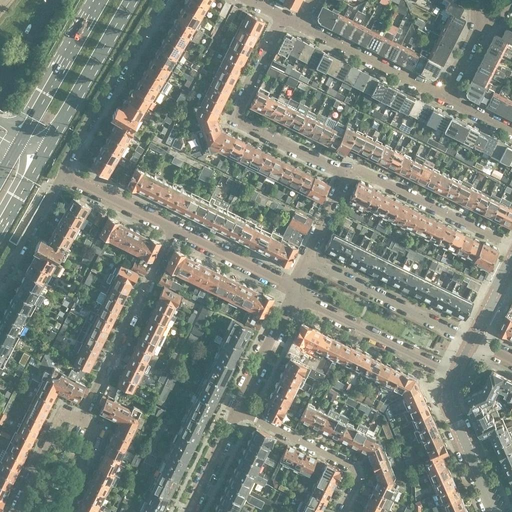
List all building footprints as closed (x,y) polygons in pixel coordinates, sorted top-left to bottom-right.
[(186,3),(184,7),(201,18),(207,7),(195,0),(185,0),(185,1),(186,3)] [(296,9),(301,0),(300,0),(278,0),(282,2),(296,9)] [(380,0),(373,14),(380,17),(388,0),(380,0)] [(449,0),(443,0),(442,3),(436,0),(435,0),(434,3),(445,8),(458,15),(462,7),(462,6),(456,3),(449,0)] [(225,1),(223,4),(219,14),(225,17),(229,8),(231,4),(225,1)] [(404,7),(398,4),(394,10),(403,15),(405,10),(404,7)] [(233,5),(231,9),(226,20),(231,22),(238,8),(233,5)] [(332,9),(323,5),(316,19),(331,27),(338,12),(339,11),(333,8),(332,9)] [(338,12),(331,27),(340,31),(347,17),(352,7),(349,5),(343,16),(338,13),(338,12)] [(201,18),(184,7),(183,8),(181,8),(179,11),(180,13),(178,17),(195,28),(201,18)] [(356,22),(349,36),(358,40),(365,27),(360,24),(368,9),(364,7),(356,22)] [(445,8),(444,9),(442,8),(440,13),(438,12),(437,16),(460,28),(464,19),(464,18),(458,15),(445,8)] [(244,18),(240,26),(257,35),(257,34),(259,33),(260,31),(259,29),(264,20),(242,9),(238,16),(244,18)] [(347,17),(340,31),(349,36),(356,22),(358,18),(354,16),(352,20),(347,17)] [(444,25),(441,30),(455,37),(460,28),(437,16),(434,20),(444,25)] [(195,28),(178,17),(177,18),(175,19),(173,22),(174,24),(171,28),(189,38),(195,28)] [(421,28),(424,22),(417,18),(414,24),(421,28)] [(365,27),(358,40),(367,45),(374,31),(378,23),(374,21),(370,29),(365,27)] [(386,30),(395,34),(398,26),(390,22),(386,30)] [(367,45),(376,50),(383,36),(378,33),(382,25),(378,23),(374,31),(367,45)] [(240,26),(235,36),(252,44),(254,43),(255,40),(255,39),(257,35),(240,26)] [(168,34),(165,38),(183,49),(189,38),(171,28),(171,29),(169,29),(167,32),(168,34)] [(506,29),(501,37),(511,42),(511,31),(507,28),(506,28),(506,29)] [(427,34),(437,39),(451,46),(455,37),(441,30),(439,35),(429,30),(427,34)] [(376,50),(385,54),(392,40),(394,36),(385,31),(383,36),(376,50)] [(392,40),(385,54),(394,59),(401,45),(396,42),(400,34),(396,32),(392,40)] [(286,33),(277,51),(284,54),(286,50),(288,52),(295,37),(286,33)] [(495,34),(490,43),(505,51),(507,47),(506,46),(509,42),(511,43),(511,42),(501,37),(496,34),(495,34)] [(401,45),(394,59),(403,63),(410,49),(416,37),(415,35),(412,36),(406,47),(401,45)] [(235,36),(230,46),(247,54),(247,53),(249,53),(250,50),(250,48),(252,44),(235,36)] [(295,37),(288,52),(297,56),(304,42),(300,40),(300,39),(296,37),(296,38),(295,37)] [(410,49),(403,63),(412,68),(419,54),(414,51),(414,50),(411,49),(412,47),(413,47),(417,40),(416,37),(410,48),(410,49)] [(162,44),(159,49),(176,59),(183,49),(165,38),(164,40),(163,40),(161,42),(162,44)] [(437,39),(433,47),(446,54),(451,46),(437,39)] [(304,42),(297,56),(295,60),(299,62),(301,58),(306,61),(313,46),(313,45),(309,43),(309,44),(304,42)] [(490,43),(486,52),(500,59),(502,54),(503,55),(505,51),(490,43)] [(247,54),(230,46),(225,55),(242,64),(243,63),(244,63),(246,60),(245,58),(247,54)] [(313,46),(306,61),(311,63),(310,67),(313,69),(315,65),(323,51),(319,49),(319,48),(315,46),(315,47),(313,46)] [(428,53),(427,56),(441,64),(446,54),(433,47),(430,53),(429,52),(428,53)] [(155,55),(153,59),(170,70),(176,59),(159,49),(159,50),(157,50),(155,53),(155,55)] [(323,51),(315,65),(325,70),(332,56),(331,55),(332,54),(328,52),(327,54),(323,51)] [(486,52),(481,61),(496,69),(498,65),(497,64),(500,59),(486,52)] [(419,54),(412,68),(434,79),(441,64),(427,56),(420,53),(419,54)] [(242,64),(225,55),(220,65),(237,74),(238,73),(239,72),(241,69),(240,67),(242,64)] [(332,56),(325,70),(330,73),(322,89),(325,90),(334,75),(341,60),(337,58),(337,57),(334,55),(333,56),(332,56)] [(283,71),(286,65),(273,58),(270,64),(283,71)] [(149,65),(147,69),(164,80),(170,70),(153,59),(152,60),(151,60),(149,63),(149,65)] [(341,60),(334,75),(332,78),(335,80),(337,76),(343,79),(350,65),(350,64),(346,62),(346,63),(341,60)] [(481,61),(477,70),(491,77),(493,72),(502,76),(504,73),(499,70),(496,69),(481,61)] [(288,74),(292,66),(287,63),(286,65),(283,71),(288,74)] [(220,65),(216,75),(233,83),(233,82),(235,82),(236,79),(235,77),(237,74),(220,65)] [(350,65),(343,79),(352,84),(359,70),(355,68),(356,67),(352,65),(351,66),(350,65)] [(266,72),(268,73),(277,78),(280,71),(271,67),(269,66),(266,72)] [(501,67),(499,70),(509,75),(511,72),(501,67)] [(143,75),(140,80),(158,90),(164,80),(147,69),(146,70),(144,70),(143,73),(143,75)] [(178,69),(176,73),(191,82),(194,78),(178,69)] [(291,69),(289,74),(297,78),(300,73),(291,69)] [(359,70),(352,84),(362,89),(369,75),(368,74),(368,73),(365,71),(364,72),(359,70)] [(477,70),(472,79),(494,90),(496,86),(488,82),(491,77),(477,70)] [(300,74),(298,78),(306,83),(309,78),(300,74)] [(369,75),(362,89),(370,93),(378,79),(374,77),(374,76),(370,74),(370,75),(369,75)] [(216,75),(211,84),(228,93),(228,92),(230,91),(231,89),(231,87),(233,83),(216,75)] [(297,81),(288,77),(286,81),(295,86),(297,81)] [(198,78),(194,88),(198,90),(202,80),(198,78)] [(378,79),(370,93),(380,98),(387,84),(386,83),(387,82),(383,80),(382,81),(378,79)] [(494,90),(472,79),(465,92),(466,95),(486,105),(493,92),(494,90)] [(137,86),(134,90),(150,100),(150,99),(152,100),(158,90),(140,80),(138,81),(136,84),(137,86)] [(304,91),(306,86),(299,82),(296,87),(304,91)] [(387,84),(380,98),(389,102),(396,88),(392,86),(393,85),(389,83),(388,84),(387,84)] [(211,84),(206,94),(223,103),(223,102),(225,101),(226,99),(226,97),(228,93),(211,84)] [(269,91),(260,86),(250,105),(253,107),(253,108),(256,110),(258,109),(259,110),(267,94),(269,91)] [(493,92),(486,105),(496,110),(503,95),(507,88),(503,86),(499,94),(495,92),(495,93),(493,92)] [(396,88),(389,102),(398,107),(405,93),(405,92),(401,89),(401,91),(396,88)] [(128,96),(126,99),(144,109),(150,100),(134,90),(132,89),(132,90),(130,91),(128,94),(128,96)] [(176,101),(182,104),(187,94),(182,91),(176,101)] [(405,93),(398,107),(407,112),(414,97),(410,95),(411,94),(407,92),(407,93),(405,93)] [(206,94),(202,103),(202,104),(218,112),(220,111),(222,108),(221,106),(223,103),(206,94)] [(267,94),(259,110),(262,111),(263,113),(265,114),(267,114),(269,114),(276,99),(268,95),(268,94),(267,94)] [(503,95),(496,110),(504,114),(511,100),(507,98),(507,97),(503,95)] [(414,97),(407,112),(416,116),(424,102),(423,102),(424,101),(420,99),(419,100),(414,97)] [(295,109),(288,124),(290,125),(291,127),(294,128),(296,128),(298,129),(305,114),(300,111),(305,100),(301,98),(295,109)] [(121,108),(138,118),(139,119),(144,109),(126,99),(126,100),(124,100),(122,103),(123,105),(121,108)] [(276,99),(269,114),(272,116),(272,118),(275,119),(277,118),(278,119),(286,104),(276,99)] [(424,102),(416,116),(426,121),(433,107),(429,105),(429,104),(426,102),(425,103),(424,102)] [(202,104),(202,103),(194,106),(202,129),(218,124),(218,123),(218,122),(218,119),(216,118),(216,117),(218,112),(202,104)] [(286,104),(278,119),(281,121),(282,123),(285,124),(286,123),(288,124),(295,109),(286,104)] [(364,105),(362,110),(371,115),(374,110),(364,105)] [(118,122),(116,125),(132,135),(133,134),(131,133),(133,130),(134,129),(132,128),(138,118),(121,108),(117,107),(111,117),(118,122)] [(433,107),(426,121),(435,126),(442,111),(441,111),(442,110),(438,108),(437,109),(433,107)] [(374,110),(371,115),(380,119),(382,114),(374,110)] [(442,111),(435,126),(444,130),(451,116),(447,114),(447,113),(444,111),(443,112),(442,111)] [(305,114),(298,129),(300,130),(300,132),(303,133),(305,132),(307,133),(314,118),(305,114)] [(451,116),(444,130),(453,135),(460,121),(459,120),(460,119),(456,117),(456,118),(451,116)] [(314,118),(307,133),(311,135),(312,137),(314,139),(316,138),(317,138),(324,123),(314,118)] [(324,123),(317,138),(320,140),(320,142),(323,143),(325,142),(326,143),(333,128),(336,122),(327,118),(324,123)] [(460,121),(453,135),(462,139),(464,136),(469,125),(465,123),(466,122),(462,120),(461,121),(460,121)] [(333,128),(326,143),(330,145),(330,147),(335,149),(343,132),(345,127),(336,122),(334,128),(333,128)] [(218,124),(202,129),(210,153),(214,151),(217,150),(225,133),(220,130),(221,128),(220,125),(218,125),(218,124)] [(410,129),(401,124),(398,129),(407,134),(410,129)] [(112,131),(110,136),(126,145),(132,135),(116,125),(115,126),(114,126),(112,129),(112,131)] [(355,131),(347,147),(352,149),(353,149),(357,151),(365,135),(369,127),(366,125),(362,134),(356,131),(355,131)] [(464,136),(462,139),(472,144),(479,130),(478,129),(478,128),(475,126),(474,127),(469,125),(464,136)] [(347,147),(355,131),(346,126),(345,127),(343,132),(335,149),(344,154),(346,150),(347,147)] [(172,128),(165,142),(170,145),(177,130),(172,128)] [(479,130),(472,144),(480,149),(488,134),(484,132),(484,131),(480,129),(480,130),(479,130)] [(142,134),(133,130),(131,133),(133,134),(132,135),(139,139),(142,134)] [(365,135),(357,151),(358,151),(358,153),(361,154),(362,153),(367,155),(374,140),(378,132),(375,130),(371,138),(365,135)] [(225,133),(217,150),(220,151),(226,155),(235,138),(231,136),(230,134),(228,133),(225,133)] [(423,136),(419,134),(417,139),(426,143),(429,137),(424,135),(423,136)] [(488,134),(480,149),(490,153),(497,139),(496,138),(497,137),(493,135),(492,136),(488,134)] [(106,141),(103,146),(120,156),(126,145),(110,136),(109,136),(107,137),(106,140),(106,141)] [(182,142),(180,136),(174,139),(171,145),(179,149),(182,142)] [(235,138),(226,155),(236,159),(245,142),(241,140),(240,139),(238,137),(236,138),(235,138)] [(497,139),(490,153),(499,158),(506,143),(502,141),(503,140),(499,138),(498,139),(497,139)] [(437,143),(429,139),(426,144),(435,148),(437,143)] [(374,140),(367,155),(367,156),(368,157),(371,159),(372,158),(377,160),(384,145),(374,140)] [(245,143),(245,142),(236,159),(246,164),(255,148),(251,145),(250,144),(247,142),(245,143)] [(506,143),(499,158),(508,162),(511,154),(511,144),(511,146),(506,143)] [(446,148),(438,144),(435,148),(444,152),(446,148)] [(384,145),(377,160),(377,162),(380,164),(382,163),(386,165),(394,150),(384,145)] [(100,151),(97,156),(114,166),(120,156),(103,146),(101,147),(100,150),(100,151)] [(137,146),(134,151),(141,154),(144,149),(137,146)] [(394,150),(386,165),(387,165),(387,167),(390,168),(391,167),(396,169),(403,154),(406,148),(402,146),(399,152),(394,150)] [(255,148),(246,164),(256,169),(264,152),(261,150),(260,149),(257,147),(255,148)] [(452,149),(447,147),(444,153),(453,157),(457,150),(453,148),(452,149)] [(265,153),(264,152),(256,169),(266,174),(274,157),(271,155),(270,153),(267,152),(265,153)] [(456,153),(453,157),(462,162),(465,157),(456,153)] [(403,154),(396,169),(396,170),(397,171),(399,173),(401,172),(405,174),(413,159),(403,154)] [(114,166),(97,156),(97,157),(95,157),(93,160),(94,162),(91,166),(108,176),(109,174),(114,166)] [(132,156),(129,161),(135,165),(138,159),(132,156)] [(275,157),(274,157),(266,174),(276,179),(284,162),(280,160),(280,158),(277,157),(275,157)] [(465,158),(463,162),(471,166),(473,162),(465,158)] [(413,159),(405,174),(406,174),(406,176),(409,177),(411,177),(415,179),(422,164),(413,159)] [(424,161),(422,164),(415,179),(416,181),(418,182),(420,181),(424,183),(432,168),(433,166),(424,161)] [(284,162),(276,179),(286,184),(295,167),(290,165),(289,163),(287,162),(285,162),(284,162)] [(480,170),(483,165),(479,163),(476,162),(473,167),(480,170)] [(208,168),(203,165),(199,173),(204,176),(208,168)] [(129,180),(127,184),(138,190),(139,191),(141,192),(142,192),(145,193),(154,175),(135,166),(129,180)] [(492,170),(484,166),(481,171),(489,175),(492,170)] [(295,167),(286,184),(296,189),(304,172),(300,170),(299,168),(297,167),(295,167)] [(213,170),(208,168),(204,176),(209,178),(213,170)] [(432,168),(424,183),(425,184),(425,185),(428,187),(430,186),(434,188),(441,173),(432,168)] [(499,180),(501,175),(492,170),(490,175),(499,180)] [(304,172),(296,189),(306,194),(314,177),(310,175),(309,173),(307,171),(305,172),(304,172)] [(120,179),(119,181),(125,184),(126,182),(130,175),(124,172),(120,179)] [(199,173),(198,177),(207,181),(209,178),(204,176),(199,173)] [(441,173),(434,188),(435,191),(437,192),(439,191),(443,193),(451,178),(441,173)] [(154,175),(145,193),(156,199),(156,200),(159,202),(161,201),(163,202),(172,184),(154,175)] [(314,177),(306,194),(314,198),(308,211),(314,214),(326,192),(329,184),(320,180),(319,178),(316,176),(315,177),(314,177)] [(508,184),(510,180),(501,176),(499,180),(508,184)] [(235,181),(228,178),(226,183),(233,187),(235,181)] [(451,178),(443,193),(444,194),(444,196),(447,197),(449,196),(453,198),(460,183),(451,178)] [(358,181),(348,201),(364,208),(373,189),(374,188),(372,187),(372,186),(368,184),(367,185),(365,184),(364,182),(361,181),(359,181),(358,181)] [(460,183),(453,198),(454,200),(456,202),(458,201),(462,203),(470,187),(460,183)] [(172,184),(163,202),(174,207),(174,209),(177,210),(179,210),(181,211),(190,193),(172,184)] [(217,229),(229,205),(229,204),(222,201),(219,207),(213,204),(216,198),(220,189),(215,187),(208,202),(199,220),(210,225),(211,227),(213,228),(215,228),(217,229)] [(470,187),(462,203),(463,203),(463,205),(466,206),(468,205),(472,207),(479,192),(470,187)] [(373,189),(364,208),(367,209),(368,208),(373,210),(372,212),(373,212),(382,194),(380,193),(380,192),(373,189)] [(250,209),(254,201),(257,193),(253,191),(251,197),(246,207),(250,209)] [(479,192),(472,207),(472,208),(473,210),(476,211),(478,210),(481,212),(489,197),(479,192)] [(190,193),(181,211),(192,216),(193,218),(196,220),(197,219),(199,220),(208,202),(190,193)] [(264,195),(257,193),(254,201),(259,204),(264,195)] [(382,194),(373,212),(377,214),(377,213),(382,215),(382,216),(391,199),(389,198),(389,196),(386,195),(384,195),(382,194)] [(271,199),(264,195),(259,204),(266,207),(271,199)] [(73,197),(67,208),(85,218),(90,209),(91,207),(73,197)] [(489,197),(481,212),(482,213),(482,214),(485,216),(487,215),(491,217),(498,202),(489,197)] [(391,199),(382,216),(386,218),(386,217),(391,219),(391,221),(400,203),(399,203),(399,201),(395,199),(394,200),(391,199)] [(498,202),(491,217),(492,217),(492,219),(495,221),(497,220),(500,222),(508,206),(510,202),(507,200),(504,205),(498,202)] [(275,209),(278,203),(273,201),(270,202),(268,205),(275,209)] [(400,203),(391,221),(395,223),(395,221),(400,224),(400,225),(400,226),(409,208),(408,207),(408,206),(405,204),(403,205),(400,203)] [(229,205),(217,229),(228,234),(229,236),(232,237),(234,237),(235,237),(244,219),(237,216),(234,215),(230,213),(233,207),(229,205)] [(283,206),(281,211),(285,214),(291,217),(294,210),(284,205),(283,206)] [(508,206),(500,222),(501,222),(501,224),(504,225),(506,224),(510,227),(511,223),(511,207),(508,205),(508,206)] [(85,218),(67,208),(61,218),(79,228),(85,218)] [(409,208),(400,226),(404,227),(405,226),(410,229),(409,230),(410,230),(418,212),(417,212),(417,210),(413,208),(412,209),(409,208)] [(291,217),(308,226),(312,219),(310,218),(310,217),(295,210),(294,210),(291,217)] [(358,220),(361,215),(351,211),(349,215),(358,220)] [(99,212),(97,215),(94,222),(100,226),(104,218),(103,217),(104,215),(99,212)] [(418,212),(410,230),(413,232),(414,231),(419,233),(428,216),(426,216),(426,214),(423,213),(421,213),(418,212)] [(333,231),(324,248),(326,249),(326,250),(328,252),(330,251),(335,253),(348,227),(351,220),(341,215),(339,219),(344,222),(343,224),(338,233),(333,231)] [(428,216),(419,233),(424,236),(424,237),(428,239),(428,238),(437,221),(433,219),(433,218),(429,216),(428,217),(428,216)] [(119,233),(123,224),(108,217),(107,219),(106,219),(98,235),(108,240),(109,239),(113,231),(119,233)] [(291,217),(288,224),(294,227),(305,233),(308,226),(291,217)] [(79,228),(61,218),(56,228),(74,238),(79,228)] [(244,219),(235,237),(236,238),(237,240),(239,241),(241,240),(251,246),(255,238),(249,235),(253,226),(254,225),(245,220),(244,219)] [(437,221),(428,238),(433,240),(433,242),(437,244),(446,225),(442,224),(442,222),(438,220),(437,221)] [(113,231),(109,239),(125,247),(133,231),(132,230),(132,228),(129,227),(128,228),(123,226),(123,224),(119,233),(113,231)] [(269,234),(261,250),(263,251),(263,253),(266,254),(268,254),(272,256),(275,248),(282,252),(287,243),(294,227),(288,224),(281,240),(269,234)] [(446,225),(437,244),(438,242),(443,245),(442,246),(446,248),(455,230),(451,228),(451,226),(447,225),(446,225)] [(98,229),(93,226),(89,233),(95,235),(98,229)] [(253,226),(249,235),(255,238),(251,246),(256,248),(257,250),(259,251),(261,250),(269,234),(253,226)] [(275,248),(272,256),(272,257),(289,266),(298,247),(299,245),(305,233),(294,227),(287,243),(282,252),(275,248)] [(348,227),(335,253),(340,256),(340,257),(343,259),(345,258),(346,259),(354,241),(350,239),(354,230),(348,227)] [(56,228),(50,238),(65,247),(68,248),(74,238),(56,228)] [(455,230),(446,248),(447,247),(452,249),(451,251),(455,253),(464,234),(460,232),(460,231),(457,229),(455,230)] [(133,231),(125,247),(141,255),(145,246),(139,243),(143,236),(138,233),(138,231),(136,231),(134,231),(133,231)] [(464,234),(455,253),(456,251),(461,254),(460,255),(464,257),(473,239),(470,237),(469,236),(466,234),(465,235),(464,234)] [(354,241),(346,259),(347,259),(347,261),(350,262),(352,262),(357,264),(370,238),(364,235),(360,244),(354,241)] [(145,246),(141,255),(140,255),(138,254),(136,258),(131,267),(144,274),(150,261),(160,242),(149,237),(149,238),(143,236),(139,243),(145,246)] [(33,251),(36,253),(38,254),(39,253),(56,262),(59,257),(62,259),(68,248),(65,247),(50,238),(46,244),(40,240),(33,251)] [(84,243),(91,247),(94,242),(86,238),(84,243)] [(370,238),(357,264),(361,266),(362,268),(365,269),(366,268),(368,269),(376,252),(371,250),(376,241),(370,238)] [(473,239),(464,257),(465,256),(470,259),(469,260),(473,261),(472,262),(473,262),(482,243),(479,241),(479,240),(475,238),(474,239),(473,239)] [(376,252),(368,269),(368,270),(369,271),(372,273),(373,272),(378,274),(391,248),(395,241),(392,240),(389,247),(386,246),(381,255),(376,252)] [(391,248),(378,274),(383,277),(383,278),(386,280),(387,279),(389,280),(397,263),(393,260),(399,248),(403,250),(405,247),(401,244),(398,243),(395,241),(391,248)] [(482,243),(473,262),(486,269),(486,268),(488,269),(498,250),(496,249),(496,247),(493,246),(491,247),(489,245),(489,244),(486,242),(484,243),(482,242),(482,243)] [(104,249),(93,244),(91,247),(102,253),(104,249)] [(397,263),(389,280),(390,280),(390,282),(393,283),(395,283),(400,285),(413,259),(416,252),(410,248),(405,247),(404,249),(408,251),(406,256),(407,256),(404,263),(398,261),(398,263),(397,263)] [(83,248),(79,255),(84,257),(87,251),(83,248)] [(174,249),(164,269),(158,281),(169,287),(176,272),(184,256),(184,254),(174,249)] [(85,257),(92,260),(94,255),(87,252),(85,257)] [(413,259),(400,285),(404,287),(405,289),(407,290),(409,290),(410,290),(419,273),(414,271),(419,262),(417,261),(419,258),(422,259),(424,256),(416,252),(413,259)] [(36,253),(31,263),(49,273),(55,263),(55,264),(56,262),(39,253),(38,254),(36,253)] [(99,254),(94,263),(97,265),(102,255),(99,254)] [(184,256),(176,272),(186,277),(194,260),(193,260),(192,258),(190,257),(188,258),(184,256)] [(194,260),(186,277),(201,285),(205,276),(200,273),(204,266),(199,263),(199,261),(197,260),(195,261),(194,260)] [(419,273),(410,290),(411,291),(412,292),(415,294),(416,293),(421,296),(434,270),(438,262),(432,260),(429,267),(424,276),(419,273)] [(434,270),(421,296),(426,298),(426,299),(429,301),(430,300),(432,301),(440,284),(436,282),(440,273),(439,272),(443,265),(438,262),(434,270)] [(26,273),(28,274),(45,283),(46,283),(45,282),(44,282),(49,273),(31,263),(26,273)] [(100,266),(97,265),(94,263),(91,270),(96,273),(100,266)] [(113,273),(115,274),(131,282),(132,283),(137,273),(135,272),(135,271),(121,264),(120,264),(118,263),(117,267),(116,266),(113,273)] [(205,276),(201,285),(202,285),(199,290),(204,293),(207,287),(212,290),(220,273),(219,273),(219,271),(216,270),(214,271),(204,266),(200,273),(205,276)] [(470,269),(468,273),(468,274),(476,278),(478,274),(470,269)] [(459,274),(455,271),(452,278),(450,277),(445,286),(440,284),(432,301),(433,301),(433,303),(436,304),(438,304),(443,306),(456,280),(459,274)] [(220,273),(212,290),(228,298),(232,289),(226,286),(230,278),(225,276),(225,274),(223,273),(221,274),(220,273)] [(22,283),(40,293),(45,283),(28,274),(25,278),(23,278),(22,282),(22,283)] [(115,274),(110,284),(126,292),(126,291),(128,291),(130,288),(129,286),(131,282),(115,274)] [(232,289),(228,298),(238,303),(246,286),(245,286),(245,284),(243,283),(241,284),(230,278),(226,286),(232,289)] [(456,280),(443,306),(447,308),(447,310),(450,311),(452,311),(454,312),(462,295),(457,292),(461,283),(460,282),(461,280),(457,278),(456,280)] [(462,295),(454,312),(454,314),(457,315),(459,314),(464,317),(481,284),(470,278),(467,285),(471,288),(467,297),(462,295)] [(182,285),(172,280),(169,287),(178,292),(182,285)] [(17,293),(16,294),(34,303),(40,293),(22,283),(20,288),(18,288),(16,291),(17,293)] [(110,284),(106,294),(121,301),(122,300),(123,300),(125,297),(124,296),(126,292),(110,284)] [(73,298),(78,288),(72,285),(67,295),(73,298)] [(184,296),(163,286),(158,296),(159,297),(179,307),(182,301),(184,296)] [(247,287),(246,286),(238,303),(254,310),(258,302),(252,300),(256,291),(253,290),(252,288),(249,286),(247,287)] [(106,294),(100,291),(96,301),(101,304),(116,311),(117,311),(118,310),(120,307),(119,306),(121,301),(106,294)] [(262,294),(256,291),(252,300),(258,302),(254,310),(251,309),(244,323),(258,329),(264,315),(272,299),(271,299),(271,297),(263,293),(262,294)] [(11,304),(10,305),(30,315),(34,308),(44,313),(46,309),(34,303),(16,294),(14,299),(12,299),(10,302),(11,304)] [(176,305),(159,297),(157,301),(156,301),(154,304),(155,306),(154,307),(172,315),(176,305)] [(511,303),(506,314),(498,331),(509,336),(511,329),(511,303)] [(101,304),(96,313),(112,321),(112,320),(114,320),(115,317),(114,315),(116,311),(101,304)] [(5,315),(24,325),(30,315),(10,305),(8,310),(6,310),(5,313),(5,315)] [(150,315),(150,316),(167,325),(172,315),(154,307),(153,310),(151,311),(149,314),(150,315)] [(201,327),(206,315),(200,312),(194,324),(201,327)] [(96,313),(91,323),(107,331),(109,326),(111,326),(112,323),(111,321),(112,321),(96,313)] [(0,326),(19,336),(22,337),(27,327),(24,325),(5,315),(2,320),(1,321),(0,321),(0,326)] [(145,325),(145,326),(162,334),(167,325),(150,316),(148,320),(146,321),(145,323),(145,325)] [(222,337),(225,339),(242,347),(251,329),(248,328),(249,326),(235,319),(234,319),(231,318),(222,337)] [(91,323),(87,332),(102,340),(104,336),(106,336),(107,333),(106,331),(107,331),(91,323)] [(301,323),(293,340),(285,355),(291,358),(295,360),(303,344),(311,328),(309,327),(310,325),(305,323),(304,324),(301,323)] [(0,340),(13,347),(19,336),(0,326),(0,340)] [(141,335),(140,335),(158,344),(161,345),(166,336),(165,336),(162,334),(145,326),(143,330),(141,330),(140,333),(141,335)] [(191,332),(200,336),(203,330),(194,326),(191,331),(191,332)] [(311,328),(303,344),(295,360),(305,365),(314,348),(321,333),(321,332),(321,330),(317,329),(316,330),(311,328)] [(87,332),(82,342),(97,350),(99,346),(101,345),(103,342),(102,340),(87,332)] [(321,333),(314,348),(305,365),(315,370),(323,353),(331,337),(330,337),(330,335),(327,334),(325,335),(321,333)] [(194,334),(192,339),(189,344),(193,346),(198,336),(194,334)] [(137,341),(135,345),(153,354),(158,344),(140,335),(140,336),(138,337),(137,339),(137,341)] [(213,356),(215,357),(233,366),(242,347),(225,339),(222,337),(213,356)] [(331,337),(323,353),(315,370),(322,373),(323,370),(319,368),(326,354),(333,357),(341,342),(340,342),(340,340),(337,339),(335,340),(331,337)] [(13,347),(0,340),(0,353),(8,357),(13,347)] [(74,350),(77,352),(92,359),(94,355),(96,355),(98,352),(97,350),(82,342),(79,340),(74,350)] [(341,342),(333,357),(325,375),(328,376),(336,359),(343,362),(351,347),(350,347),(350,345),(348,344),(346,345),(341,342)] [(182,345),(179,343),(174,352),(178,354),(182,345)] [(193,346),(185,343),(183,348),(190,351),(193,346)] [(153,354),(135,345),(133,346),(132,349),(132,351),(131,354),(153,365),(158,356),(153,354)] [(351,347),(343,362),(353,367),(361,352),(360,350),(357,348),(355,349),(351,347)] [(184,362),(188,353),(181,350),(177,359),(184,362)] [(25,363),(29,354),(23,351),(20,361),(25,363)] [(77,352),(73,361),(72,361),(73,362),(85,368),(88,369),(90,365),(92,364),(93,362),(92,360),(92,359),(77,352)] [(178,354),(174,352),(171,359),(168,359),(167,361),(173,364),(178,354)] [(361,352),(353,367),(363,372),(370,357),(370,355),(367,353),(365,354),(361,352)] [(153,365),(131,354),(131,355),(129,355),(127,358),(128,360),(126,364),(143,373),(148,375),(153,365)] [(203,374),(206,376),(224,384),(233,366),(215,357),(213,356),(203,374)] [(370,357),(363,372),(373,377),(380,362),(380,359),(377,358),(375,359),(370,357)] [(286,368),(301,376),(303,374),(319,382),(323,374),(315,370),(306,365),(295,360),(291,358),(288,362),(286,363),(285,366),(286,368)] [(173,364),(168,361),(164,370),(169,373),(173,364)] [(380,362),(373,377),(383,382),(390,366),(390,364),(386,363),(385,364),(380,362)] [(123,370),(121,374),(138,382),(143,373),(126,364),(125,365),(124,366),(122,368),(123,370)] [(51,372),(51,373),(57,390),(57,391),(61,392),(61,394),(64,396),(66,395),(67,395),(74,380),(78,373),(72,370),(68,377),(61,373),(62,370),(54,366),(51,372)] [(390,366),(383,382),(392,387),(400,371),(400,369),(396,367),(394,369),(390,366)] [(74,380),(67,395),(76,400),(80,393),(84,395),(88,388),(84,386),(84,384),(82,383),(82,382),(81,381),(86,372),(84,371),(85,370),(80,368),(78,373),(75,379),(74,380)] [(281,378),(280,378),(296,386),(301,376),(286,368),(283,372),(281,373),(280,376),(281,378)] [(43,378),(36,393),(51,400),(53,399),(55,397),(54,395),(56,390),(57,391),(57,390),(51,373),(51,372),(45,369),(41,377),(43,378)] [(167,373),(162,370),(158,380),(163,382),(167,373)] [(491,370),(487,378),(497,383),(495,387),(500,389),(500,388),(506,392),(511,379),(491,370)] [(400,371),(392,387),(401,391),(415,379),(412,377),(413,376),(408,373),(407,375),(400,371)] [(118,380),(116,384),(132,392),(133,391),(134,392),(138,382),(121,374),(119,375),(117,378),(118,380)] [(195,393),(197,394),(215,403),(224,384),(206,376),(203,374),(195,393)] [(175,384),(178,378),(171,375),(168,380),(175,384)] [(28,386),(34,389),(39,381),(33,378),(28,386)] [(276,388),(291,396),(296,386),(280,378),(278,382),(276,383),(275,386),(276,388)] [(483,388),(494,400),(495,401),(496,403),(500,395),(497,394),(500,389),(495,387),(497,383),(487,378),(483,388)] [(415,379),(401,391),(404,398),(420,391),(418,386),(420,385),(417,380),(416,381),(415,379)] [(175,384),(168,380),(165,386),(173,389),(175,384)] [(344,385),(335,380),(332,386),(341,391),(344,385)] [(98,402),(100,403),(102,404),(99,411),(109,416),(117,401),(116,401),(117,399),(119,396),(122,391),(123,389),(119,387),(114,398),(107,395),(106,396),(102,395),(98,402)] [(336,392),(328,387),(324,394),(330,397),(329,401),(331,402),(336,392)] [(271,398),(270,399),(286,406),(291,396),(276,388),(273,393),(271,393),(270,396),(271,398)] [(483,388),(472,393),(476,403),(481,401),(483,405),(487,403),(490,409),(499,406),(494,400),(483,388)] [(420,391),(404,398),(409,409),(425,401),(426,400),(424,396),(422,395),(420,391)] [(361,402),(364,394),(358,392),(355,399),(361,402)] [(36,393),(31,402),(46,410),(48,406),(50,406),(51,403),(51,401),(51,400),(36,393)] [(185,412),(188,413),(205,422),(215,403),(197,394),(194,393),(185,412)] [(464,396),(470,409),(483,405),(481,401),(476,403),(472,393),(464,396)] [(8,403),(12,405),(16,397),(12,395),(8,403)] [(354,408),(357,402),(347,397),(344,403),(354,408)] [(370,406),(373,401),(366,397),(363,402),(370,406)] [(166,401),(165,401),(160,398),(157,403),(164,406),(166,401)] [(266,404),(265,405),(283,414),(286,406),(270,399),(268,403),(266,404)] [(382,403),(374,399),(371,406),(383,411),(385,406),(382,404),(382,403)] [(117,401),(109,416),(110,418),(112,420),(115,419),(119,421),(138,415),(141,409),(133,404),(132,408),(117,401)] [(425,401),(409,409),(413,419),(430,412),(429,411),(430,409),(429,406),(427,406),(425,401)] [(31,402),(26,412),(42,420),(44,416),(45,415),(47,412),(46,411),(46,410),(31,402)] [(3,412),(7,414),(12,405),(8,403),(3,412)] [(300,417),(299,419),(301,420),(301,421),(304,423),(305,422),(310,424),(317,409),(307,404),(300,417)] [(483,405),(470,409),(473,417),(487,411),(489,411),(493,412),(501,408),(499,406),(490,409),(490,410),(487,404),(483,405)] [(266,408),(263,413),(263,414),(278,421),(279,420),(281,420),(282,418),(281,417),(283,414),(265,405),(265,406),(266,408)] [(161,409),(158,409),(156,415),(161,418),(164,410),(161,409)] [(317,409),(310,424),(310,425),(311,426),(313,428),(315,427),(319,429),(327,413),(317,409)] [(487,411),(473,417),(478,427),(495,420),(499,418),(496,411),(493,412),(487,411)] [(9,415),(3,412),(0,418),(0,422),(4,424),(5,422),(3,421),(5,418),(7,419),(9,415)] [(26,412),(22,422),(37,429),(39,425),(41,425),(42,422),(41,421),(42,420),(26,412)] [(176,430),(179,432),(196,440),(205,422),(188,413),(185,412),(176,430)] [(431,416),(430,412),(413,419),(418,429),(434,422),(434,421),(435,420),(433,416),(431,416)] [(327,413),(319,429),(320,429),(320,431),(323,432),(325,432),(329,434),(337,418),(327,413)] [(337,418),(329,434),(330,434),(330,436),(333,437),(334,436),(339,439),(346,423),(349,417),(340,413),(337,418)] [(114,431),(114,432),(131,440),(138,425),(140,426),(144,418),(138,415),(119,421),(117,425),(115,426),(114,429),(114,431)] [(172,422),(165,418),(162,424),(166,425),(169,427),(172,422)] [(495,420),(478,427),(483,438),(491,434),(500,430),(511,424),(511,419),(503,423),(501,418),(495,420)] [(15,430),(32,439),(34,435),(36,435),(37,432),(36,430),(37,429),(22,422),(17,430),(15,430)] [(434,422),(418,429),(422,439),(438,432),(437,428),(438,426),(436,423),(434,422)] [(346,423),(339,439),(340,440),(342,442),(344,441),(349,443),(356,428),(346,423)] [(393,436),(387,423),(382,425),(382,426),(387,438),(393,436)] [(157,443),(166,425),(162,424),(153,441),(157,443)] [(400,437),(396,427),(391,429),(395,438),(400,437)] [(500,430),(491,434),(493,438),(492,439),(495,445),(511,437),(511,436),(508,427),(505,428),(500,430)] [(248,444),(247,447),(265,455),(269,446),(270,446),(273,440),(272,440),(273,437),(256,428),(255,431),(253,431),(252,434),(253,435),(250,440),(249,441),(248,443),(248,444)] [(356,428),(349,443),(350,443),(350,445),(353,446),(354,445),(359,448),(366,433),(356,428)] [(15,430),(10,440),(27,449),(30,445),(31,444),(32,442),(32,440),(31,440),(32,439),(15,430)] [(167,449),(170,450),(187,459),(196,440),(179,432),(176,430),(167,449)] [(367,430),(366,433),(359,448),(360,450),(362,451),(364,450),(368,452),(374,440),(376,437),(372,436),(373,433),(367,430)] [(109,439),(109,440),(110,441),(126,450),(131,440),(114,432),(112,436),(110,436),(109,439)] [(438,432),(422,439),(427,449),(443,442),(441,438),(442,436),(441,433),(439,432),(438,432)] [(511,437),(495,445),(498,453),(499,452),(501,455),(511,450),(511,437)] [(277,438),(276,440),(275,443),(283,447),(286,443),(277,438)] [(10,440),(5,450),(23,459),(25,455),(26,454),(28,451),(27,450),(27,449),(10,440)] [(374,440),(368,452),(368,453),(371,461),(387,455),(384,448),(382,449),(380,443),(374,440)] [(105,450),(105,451),(122,459),(126,450),(110,441),(108,445),(106,446),(105,448),(105,450)] [(152,442),(148,452),(151,453),(156,444),(152,442)] [(443,442),(427,449),(431,459),(448,452),(446,448),(447,446),(446,442),(443,442)] [(286,448),(281,457),(280,460),(289,465),(291,462),(297,450),(296,449),(296,448),(293,447),(291,447),(287,445),(286,448)] [(239,463),(238,466),(255,474),(267,479),(269,476),(257,470),(258,468),(262,460),(273,466),(276,461),(265,455),(247,447),(246,449),(244,450),(243,452),(244,453),(241,458),(240,459),(239,461),(239,463)] [(0,456),(0,459),(0,460),(18,468),(20,464),(21,464),(23,461),(22,460),(23,459),(5,450),(4,449),(0,456)] [(160,469),(178,478),(187,459),(170,450),(167,449),(158,468),(159,469),(160,469)] [(297,450),(291,462),(289,465),(299,470),(300,467),(307,454),(305,454),(305,453),(303,451),(301,452),(297,450)] [(511,450),(501,455),(503,460),(501,460),(504,467),(511,463),(511,450)] [(101,460),(98,466),(115,474),(118,475),(121,470),(117,469),(122,459),(105,451),(103,455),(101,456),(100,459),(101,460)] [(424,462),(429,472),(445,465),(447,464),(444,458),(450,456),(448,452),(431,459),(424,462)] [(371,461),(375,472),(391,466),(396,464),(392,453),(387,455),(371,461)] [(136,467),(141,457),(135,454),(130,464),(136,467)] [(307,454),(300,467),(299,470),(305,473),(303,478),(303,477),(298,486),(302,488),(304,484),(312,469),(316,461),(315,461),(316,459),(312,457),(312,456),(309,454),(307,455),(307,454)] [(153,459),(146,455),(143,460),(150,464),(151,464),(153,459)] [(417,464),(414,456),(404,460),(407,468),(412,466),(417,464)] [(0,471),(13,478),(15,475),(16,474),(18,471),(17,469),(18,468),(0,460),(0,471)] [(150,464),(143,460),(141,465),(148,469),(150,464)] [(326,463),(321,473),(336,480),(339,476),(340,476),(342,473),(341,471),(341,470),(326,463)] [(445,465),(429,472),(433,482),(450,475),(450,474),(451,474),(449,468),(447,469),(445,465)] [(93,475),(93,476),(111,485),(114,479),(116,480),(118,475),(115,474),(98,466),(96,470),(94,471),(93,473),(93,475)] [(230,481),(229,484),(246,493),(253,478),(255,479),(254,481),(260,484),(264,486),(267,480),(255,474),(238,466),(237,468),(235,468),(234,470),(235,472),(232,477),(231,477),(230,480),(230,481)] [(391,466),(375,472),(378,480),(378,481),(393,488),(394,487),(391,486),(394,481),(390,473),(394,472),(391,466)] [(150,487),(151,488),(151,489),(166,496),(167,496),(169,497),(178,478),(160,469),(159,469),(150,487)] [(0,483),(8,488),(10,484),(12,484),(13,481),(12,479),(13,478),(0,471),(0,483)] [(321,473),(316,483),(331,490),(334,486),(336,485),(337,483),(336,481),(336,480),(321,473)] [(450,475),(433,482),(438,492),(454,485),(454,484),(456,484),(453,478),(452,479),(450,475)] [(111,485),(93,476),(91,480),(89,481),(88,483),(88,485),(88,486),(106,495),(111,485)] [(373,490),(394,500),(399,490),(395,489),(393,488),(378,481),(376,484),(375,484),(373,487),(374,489),(373,490)] [(0,496),(3,498),(5,494),(7,494),(8,491),(7,489),(8,488),(0,483),(0,496)] [(316,483),(311,492),(326,500),(329,496),(330,495),(332,493),(331,491),(331,490),(316,483)] [(221,500),(219,503),(237,511),(246,493),(229,484),(228,486),(226,487),(225,489),(226,490),(223,495),(222,496),(220,498),(221,500)] [(454,485),(438,492),(442,502),(459,495),(460,494),(458,488),(456,489),(454,485)] [(84,495),(83,495),(101,504),(106,495),(88,486),(86,490),(84,490),(83,493),(84,495)] [(149,495),(146,500),(163,509),(164,508),(165,508),(167,504),(166,503),(168,498),(151,490),(148,488),(145,493),(149,495)] [(249,490),(247,494),(272,506),(274,502),(268,499),(249,490)] [(369,498),(369,500),(384,507),(389,510),(394,500),(373,490),(372,494),(370,494),(369,497),(369,498)] [(311,492),(306,502),(322,510),(324,505),(325,505),(327,503),(326,501),(326,500),(311,492)] [(264,502),(246,493),(244,497),(247,502),(261,509),(264,502)] [(278,509),(285,496),(279,493),(273,506),(278,509)] [(79,505),(78,505),(91,511),(97,511),(101,504),(83,495),(81,500),(79,500),(78,503),(79,505)] [(442,502),(438,504),(441,511),(446,511),(463,505),(465,504),(462,499),(461,499),(459,495),(442,502)] [(146,500),(141,510),(144,511),(161,511),(163,509),(146,500)] [(322,510),(306,502),(303,500),(298,511),(300,511),(321,511),(322,510)] [(365,508),(364,509),(370,511),(381,511),(384,507),(369,500),(367,503),(365,504),(364,506),(365,508)] [(236,511),(237,511),(219,503),(219,505),(217,505),(216,508),(216,509),(214,511),(236,511)]
